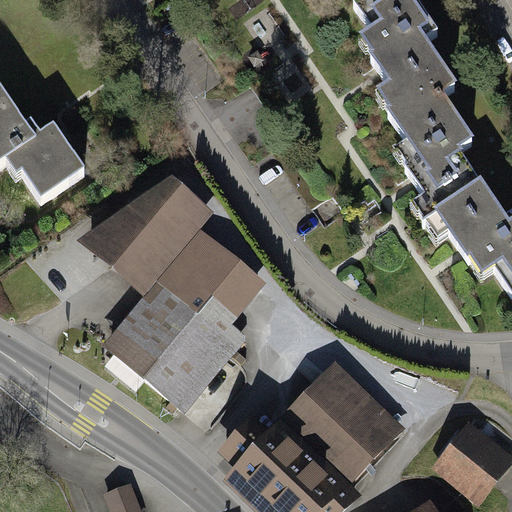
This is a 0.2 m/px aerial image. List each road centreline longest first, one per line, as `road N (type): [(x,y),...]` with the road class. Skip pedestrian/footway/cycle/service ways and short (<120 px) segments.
road 1 (residential): [(106,0),(275,247),(333,306),(411,349),(511,357)]
road 2 (tertiary): [(222,511),(162,456),(0,352)]
